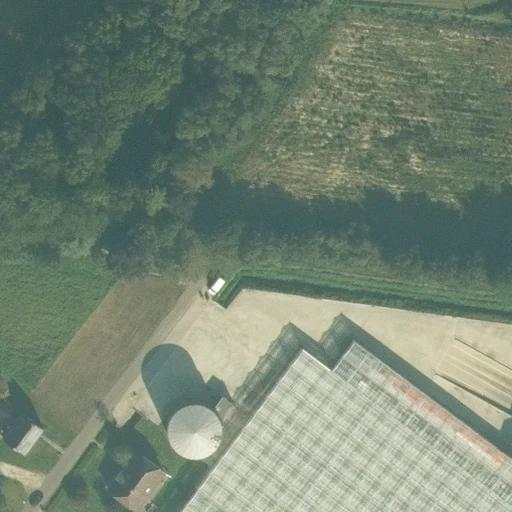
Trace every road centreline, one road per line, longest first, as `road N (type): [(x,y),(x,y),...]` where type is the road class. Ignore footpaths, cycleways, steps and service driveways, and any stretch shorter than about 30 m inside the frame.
road 1 (track): [(202,280),(249,260),(511,295)]
road 2 (unclassified): [(28,511),(202,280)]
